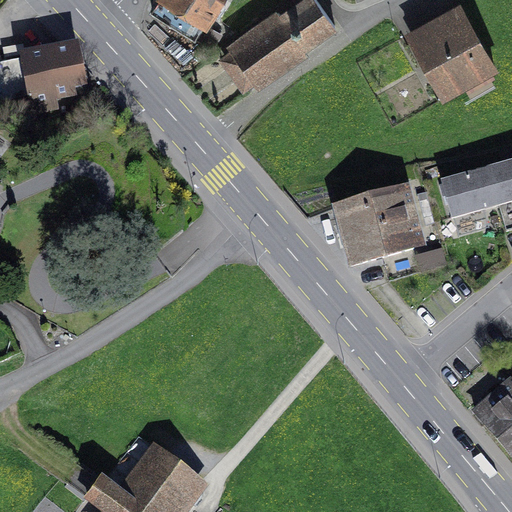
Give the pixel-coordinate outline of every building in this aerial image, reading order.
[(160,0),(152,13),(195,40),(220,0),(160,0)] [(280,13),(229,49),(256,88),(307,52),(304,49),(336,27),(316,0),(306,0),(282,17),(280,13)] [(461,6),(410,34),(445,98),(496,70),(462,9),(461,6)] [(76,50),(0,64),(7,100),(31,95),(35,114),(54,110),(52,101),(72,97),(71,89),(83,86),(76,50)] [(511,166),(444,185),(454,219),(511,202),(511,166)] [(408,190),(337,210),(353,267),(424,246),(408,190)] [(511,218),(509,208),(500,211),(507,233),(511,231),(511,218)] [(511,384),(476,413),(511,457),(511,384)] [(178,511),(199,484),(160,455),(127,500),(82,466),(65,488),(98,511),(178,511)]
